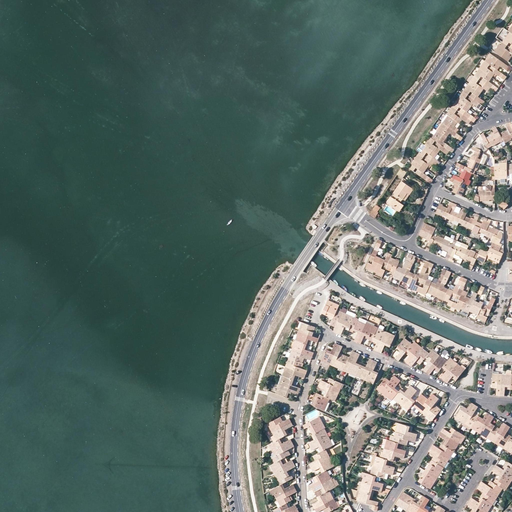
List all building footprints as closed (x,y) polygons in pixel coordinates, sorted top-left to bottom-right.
[(511,33),(506,40),(504,39),(502,42),(507,45),(509,42),(511,44),(509,47),(511,48),(511,33)] [(499,44),(494,51),(508,61),(511,54),(511,48),(509,47),(507,49),(505,48),(507,45),(502,42),(500,45),(499,44)] [(509,67),(497,58),(492,54),(486,62),(490,64),(492,66),(497,70),(500,66),(506,70),(509,67)] [(495,76),(496,74),(504,80),(506,76),(497,70),(492,66),(489,69),(487,68),(490,64),(486,62),(481,69),(492,77),(493,75),(495,76)] [(483,77),(481,81),(490,87),(496,91),(498,88),(489,81),(492,77),(481,69),(476,77),(479,79),(481,76),(483,77)] [(487,91),(490,87),(481,81),(478,84),(476,83),(479,79),(476,77),(470,85),(481,93),(484,88),(487,91)] [(472,93),(470,96),(482,105),(485,101),(478,96),(481,93),(470,85),(465,92),(468,95),(470,91),(472,93)] [(465,92),(459,100),(470,108),(473,104),(482,110),(485,107),(482,105),(470,96),(467,100),(465,98),(468,95),(465,92)] [(462,108),(459,111),(471,120),(474,122),(476,118),(467,112),(470,108),(459,100),(454,108),(457,110),(459,106),(462,108)] [(459,123),(462,119),(469,124),(471,120),(459,111),(457,115),(455,113),(457,110),(454,108),(452,106),(447,114),(448,115),(458,122),(459,123)] [(459,129),(455,126),(458,122),(448,115),(442,122),(444,124),(457,133),(459,129)] [(511,139),(511,138),(511,137),(511,130),(509,125),(508,123),(505,125),(508,130),(503,132),(499,133),(503,140),(505,143),(511,139)] [(444,124),(439,131),(447,137),(450,133),(460,141),(463,137),(457,133),(444,124)] [(452,148),(443,141),(447,137),(439,131),(433,139),(435,140),(437,142),(449,151),(450,151),(452,148)] [(484,135),(481,137),(487,147),(492,145),(492,146),(503,140),(499,133),(499,132),(495,134),(494,133),(490,135),(491,136),(488,137),(486,138),(486,137),(484,135)] [(481,137),(477,141),(477,142),(473,146),(472,149),(475,151),(472,156),(472,155),(470,158),(480,163),(483,156),(482,156),(483,152),(484,151),(488,149),(487,147),(481,137)] [(447,154),(449,151),(437,142),(435,145),(433,144),(435,140),(433,139),(432,138),(427,146),(437,153),(440,149),(447,154)] [(429,154),(426,157),(436,164),(438,160),(434,158),(437,153),(427,146),(421,153),(424,156),(427,152),(429,154)] [(433,167),(436,164),(426,157),(424,161),(422,159),(424,156),(421,153),(416,161),(426,169),(429,165),(433,167)] [(469,162),(470,162),(468,167),(464,165),(463,169),(472,173),(474,174),(476,169),(477,169),(480,163),(470,158),(469,162)] [(425,179),(431,183),(433,179),(423,173),(426,169),(416,161),(410,169),(413,171),(416,167),(418,169),(416,172),(425,179)] [(494,165),(494,169),(494,176),(494,178),(507,178),(507,175),(507,164),(507,162),(499,162),(499,165),(494,165)] [(460,172),(462,172),(459,177),(456,176),(455,179),(465,184),(468,179),(469,179),(472,173),(463,169),(462,168),(460,172)] [(455,179),(451,177),(450,180),(456,183),(454,188),(453,188),(451,191),(461,196),(464,189),(463,188),(465,184),(455,179)] [(414,189),(402,181),(391,196),(393,197),(390,202),(400,210),(404,205),(400,202),(402,198),(403,199),(407,193),(410,195),(414,189)] [(485,190),(483,190),(483,186),(479,186),(479,195),(476,194),(474,199),(479,201),(490,201),(490,199),(495,199),(494,184),(491,184),(491,186),(485,186),(485,190)] [(399,212),(400,210),(390,202),(393,197),(391,196),(387,203),(399,212)] [(504,201),(499,205),(504,209),(508,205),(504,201)] [(449,205),(448,208),(443,206),(443,205),(440,203),(435,213),(442,216),(443,215),(447,217),(451,208),(452,206),(449,205)] [(376,204),(370,214),(375,218),(382,208),(376,204)] [(453,221),(454,220),(459,222),(464,211),(465,209),(461,208),(459,213),(454,211),(455,210),(451,208),(447,217),(447,218),(453,221)] [(463,226),(470,228),(474,219),(471,217),(470,218),(465,216),(467,213),(464,211),(459,222),(463,224),(463,226)] [(486,222),(488,219),(485,217),(482,223),(477,221),(479,215),(476,213),(474,219),(470,228),(476,231),(477,230),(481,232),(486,222)] [(429,241),(432,234),(436,228),(424,222),(421,230),(419,235),(423,236),(423,235),(428,237),(427,238),(426,240),(429,241)] [(489,237),(491,233),(494,234),(496,229),(494,227),(493,229),(488,226),(490,223),(486,222),(481,232),(486,235),(486,236),(489,237)] [(502,244),(499,243),(502,236),(502,232),(499,231),(500,230),(496,229),(494,234),(491,233),(489,237),(492,239),(490,242),(492,243),(490,247),(503,253),(503,248),(501,247),(502,244)] [(444,239),(437,236),(437,237),(432,234),(429,241),(428,245),(426,249),(429,250),(432,244),(437,246),(437,247),(440,249),(444,239)] [(451,242),(444,239),(440,249),(443,250),(444,249),(449,251),(445,258),(448,260),(450,256),(455,245),(451,243),(451,242)] [(462,259),(467,249),(460,246),(460,247),(455,245),(450,256),(448,260),(452,261),(454,257),(454,255),(455,254),(460,256),(459,257),(462,259)] [(488,251),(481,248),(478,255),(476,259),(484,262),(485,259),(487,257),(490,259),(499,263),(503,253),(490,247),(488,251)] [(474,252),(467,249),(462,259),(466,260),(466,259),(471,261),(468,268),(471,269),(474,264),(476,259),(478,255),(473,253),(474,252)] [(367,266),(375,270),(381,258),(376,256),(378,251),(374,250),(369,260),(373,262),(372,264),(368,262),(367,266)] [(388,253),(385,260),(381,258),(375,270),(374,272),(383,276),(385,270),(381,268),(382,266),(386,268),(391,257),(392,255),(388,253)] [(414,274),(410,272),(413,265),(412,265),(416,256),(413,255),(410,262),(409,263),(402,279),(410,282),(414,274)] [(400,261),(391,257),(386,268),(386,269),(389,270),(391,268),(393,269),(391,273),(393,275),(397,266),(400,261)] [(409,263),(406,261),(402,268),(397,266),(393,275),(402,279),(409,263)] [(414,273),(414,274),(410,282),(409,284),(409,285),(414,287),(413,289),(417,291),(420,286),(415,284),(417,281),(421,283),(430,263),(426,261),(419,275),(414,273)] [(432,281),(427,279),(434,264),(430,263),(421,283),(425,284),(423,288),(420,286),(417,291),(425,295),(427,292),(427,290),(431,282),(432,281)] [(447,270),(443,268),(436,284),(431,282),(427,290),(436,294),(440,285),(443,279),(447,270)] [(447,270),(443,279),(440,285),(436,294),(445,298),(449,289),(444,287),(451,272),(447,270)] [(449,289),(445,298),(444,300),(443,301),(452,305),(453,301),(449,299),(451,296),(455,298),(459,288),(460,286),(456,284),(456,286),(455,286),(454,289),(452,288),(451,290),(449,289)] [(460,309),(466,296),(461,294),(463,290),(459,288),(455,298),(459,300),(457,303),(453,301),(452,305),(460,309)] [(470,298),(466,296),(460,309),(469,312),(469,311),(470,309),(476,298),(476,296),(472,294),(470,298)] [(484,315),(485,312),(489,314),(492,305),(495,299),(492,297),(487,306),(483,304),(479,313),(478,315),(477,316),(486,320),(487,317),(484,315)] [(477,298),(476,298),(470,309),(479,313),(483,304),(484,302),(480,301),(479,302),(476,301),(477,298)] [(332,301),(328,300),(322,313),(326,315),(326,313),(331,315),(330,317),(333,318),(336,311),(337,310),(338,307),(331,303),(332,301)] [(333,318),(332,321),(337,323),(336,325),(334,331),(337,333),(346,313),(342,312),(341,314),(336,311),(333,318)] [(345,326),(350,329),(354,319),(349,317),(350,315),(346,313),(337,333),(341,335),(345,326)] [(511,317),(505,315),(503,322),(511,325),(511,317)] [(354,341),(357,342),(365,324),(358,321),(359,319),(355,317),(354,319),(350,329),(349,331),(353,332),(354,330),(358,332),(354,341)] [(312,331),(313,326),(303,323),(302,328),(300,327),(298,331),(319,339),(320,334),(314,332),(312,331)] [(363,337),(364,335),(368,336),(368,339),(372,340),(373,339),(377,330),(378,328),(373,326),(373,327),(365,324),(357,342),(361,344),(363,337)] [(383,330),(382,332),(377,330),(373,339),(378,341),(377,343),(374,350),(378,351),(386,332),(383,330)] [(298,331),(295,340),(307,344),(308,339),(311,340),(317,342),(319,339),(298,331)] [(385,345),(390,347),(392,342),(394,338),(389,335),(390,333),(386,332),(378,351),(381,353),(385,345)] [(407,351),(412,344),(409,341),(404,338),(396,348),(401,351),(399,353),(395,358),(397,360),(399,361),(405,353),(407,351)] [(305,349),(307,344),(295,340),(292,349),(312,356),(314,352),(307,350),(305,349)] [(326,363),(330,364),(339,345),(337,344),(335,343),(332,349),(327,347),(325,351),(322,358),(327,360),(326,363)] [(405,362),(408,364),(422,347),(418,345),(417,346),(413,343),(412,344),(407,351),(411,354),(409,356),(405,362)] [(343,346),(339,345),(330,364),(333,366),(334,364),(339,366),(344,357),(339,355),(340,353),(343,346)] [(417,360),(421,363),(425,359),(428,355),(423,351),(425,350),(422,347),(408,364),(411,367),(416,361),(417,360)] [(311,360),(312,356),(292,349),(290,352),(292,353),(291,358),(298,361),(300,362),(302,357),(304,358),(311,360)] [(349,359),(344,357),(339,366),(344,368),(343,370),(347,372),(356,352),(352,351),(349,357),(349,359)] [(429,353),(428,355),(425,359),(428,362),(423,369),(426,372),(439,355),(436,353),(435,354),(431,351),(429,353)] [(357,374),(361,364),(356,362),(357,360),(360,354),(356,352),(347,372),(351,374),(352,372),(357,374)] [(439,371),(442,367),(446,363),(441,360),(443,358),(439,355),(426,372),(429,375),(434,369),(435,368),(439,371)] [(298,361),(291,358),(289,363),(287,363),(286,366),(305,374),(306,371),(307,370),(299,367),(296,366),(298,361)] [(367,365),(366,367),(361,364),(357,374),(362,376),(361,378),(364,380),(373,360),(370,358),(367,365)] [(447,361),(446,363),(442,367),(446,370),(441,378),(444,380),(457,363),(454,361),(452,363),(449,359),(447,361)] [(374,382),(378,373),(373,370),(374,368),(377,362),(373,360),(364,380),(368,382),(369,380),(374,382)] [(461,366),(457,363),(444,380),(447,383),(452,377),(453,376),(457,379),(463,371),(459,368),(461,366)] [(286,371),(284,376),(294,380),(295,375),(298,375),(304,378),(305,374),(286,366),(284,370),(286,371)] [(496,395),(500,395),(502,374),(498,374),(493,373),(492,385),(497,386),(497,388),(496,395)] [(510,387),(511,377),(506,377),(506,374),(502,374),(500,395),(504,396),(505,389),(505,387),(510,387)] [(390,381),(386,377),(377,389),(384,394),(397,378),(394,375),(390,381)] [(294,380),(284,376),(282,381),(280,380),(279,384),(299,392),(300,388),(294,385),(292,385),(294,380)] [(334,379),(332,378),(329,383),(327,382),(321,380),(319,383),(339,392),(341,388),(339,387),(341,383),(334,379)] [(394,397),(399,391),(395,387),(396,386),(400,380),(397,378),(384,394),(387,397),(388,395),(392,399),(393,399),(394,397)] [(326,391),(324,396),(330,398),(333,400),(335,395),(337,396),(339,392),(319,383),(317,387),(326,391)] [(278,394),(280,395),(287,397),(289,393),(291,394),(297,396),(299,392),(279,384),(277,388),(279,389),(278,394)] [(400,389),(399,391),(394,397),(398,400),(397,402),(400,405),(414,388),(410,385),(406,391),(405,393),(400,389)] [(417,390),(414,388),(400,405),(407,411),(412,405),(414,403),(415,401),(411,397),(413,395),(417,390)] [(324,396),(316,392),(311,404),(323,409),(326,402),(328,402),(330,398),(324,396)] [(428,399),(427,400),(423,398),(425,396),(421,394),(417,398),(415,401),(414,403),(420,408),(418,410),(422,413),(436,396),(432,393),(428,399)] [(438,407),(437,409),(433,406),(434,404),(439,398),(436,396),(422,413),(425,415),(427,414),(433,419),(441,409),(438,407)] [(467,408),(466,410),(461,408),(459,411),(455,418),(463,423),(474,404),(471,403),(467,408)] [(463,423),(471,428),(477,418),(478,416),(474,413),(478,407),(474,404),(463,423)] [(476,429),(480,431),(490,415),(487,412),(483,418),(482,421),(477,418),(471,428),(475,431),(476,429)] [(494,417),(490,415),(480,431),(483,433),(482,435),(487,438),(494,428),(489,425),(490,423),(494,417)] [(270,428),(272,432),(291,422),(289,418),(283,421),(281,422),(279,417),(270,422),(272,427),(270,428)] [(312,434),(314,434),(323,429),(324,428),(325,427),(323,423),(321,424),(317,417),(303,425),(305,428),(308,426),(312,434)] [(293,425),(291,422),(272,432),(274,435),(276,434),(279,439),(280,438),(281,437),(287,434),(285,429),(287,428),(293,425)] [(398,423),(395,432),(416,438),(417,434),(411,432),(408,431),(410,426),(399,423),(398,423)] [(495,426),(494,428),(487,438),(491,441),(493,439),(496,442),(507,425),(503,423),(499,429),(495,426)] [(510,427),(507,425),(496,442),(500,444),(499,445),(503,448),(510,438),(505,435),(506,433),(510,427)] [(443,428),(441,431),(459,443),(461,444),(466,436),(458,431),(452,427),(449,432),(443,428)] [(327,433),(325,434),(323,429),(314,434),(316,439),(314,440),(308,443),(310,446),(329,436),(327,433)] [(442,443),(444,444),(453,450),(454,451),(459,443),(441,431),(439,435),(445,439),(442,443)] [(398,443),(405,444),(406,439),(408,440),(415,442),(416,438),(395,432),(394,436),(396,436),(395,442),(398,443)] [(331,440),(329,436),(310,446),(312,450),(318,447),(320,446),(322,451),(324,450),(326,449),(331,446),(329,441),(331,440)] [(271,449),(273,452),(286,446),(292,442),(291,439),(284,442),(282,443),(280,438),(279,439),(277,440),(271,443),(273,448),(271,449)] [(511,439),(510,438),(503,448),(508,451),(509,449),(511,451),(511,439)] [(406,450),(397,448),(398,443),(395,442),(393,441),(385,439),(384,444),(385,444),(384,448),(405,454),(406,450)] [(278,461),(281,459),(289,455),(286,450),(288,449),(294,446),(292,442),(286,446),(273,452),(278,461)] [(450,455),(453,450),(444,444),(441,449),(439,448),(433,444),(431,448),(449,459),(451,456),(450,455)] [(404,458),(405,454),(384,448),(383,452),(381,452),(380,457),(388,459),(389,460),(393,461),(395,456),(397,456),(404,458)] [(436,456),(434,461),(442,466),(445,462),(447,463),(449,459),(431,448),(428,451),(434,455),(436,456)] [(309,463),(311,467),(330,457),(328,454),(326,455),(324,450),(322,451),(320,452),(315,455),(317,460),(315,461),(309,463)] [(373,456),(371,464),(373,465),(394,471),(395,467),(388,465),(386,464),(388,459),(380,457),(378,456),(375,456),(374,455),(373,456)] [(325,471),(327,470),(332,467),(330,462),(332,461),(330,457),(311,467),(313,471),(319,468),(321,467),(324,471),(325,471)] [(281,459),(278,461),(272,464),(274,469),(273,470),(274,473),(294,463),(292,460),(283,464),(281,459)] [(429,464),(431,465),(429,468),(427,467),(425,470),(433,475),(436,477),(440,470),(442,471),(444,467),(442,466),(434,461),(432,460),(429,464)] [(505,464),(506,465),(504,470),(502,468),(496,465),(494,468),(510,478),(511,475),(511,464),(507,461),(505,464)] [(291,474),(289,475),(287,471),(289,470),(296,466),(294,463),(274,473),(278,481),(280,480),(283,484),(285,482),(293,478),(291,474)] [(393,475),(394,471),(373,465),(371,474),(376,476),(382,478),(384,472),(386,473),(393,475)] [(495,479),(493,482),(501,487),(503,488),(505,490),(508,486),(506,485),(510,478),(494,468),(492,471),(500,476),(497,480),(495,479)] [(433,485),(431,484),(436,477),(433,475),(425,470),(423,473),(425,474),(422,479),(420,478),(418,481),(430,488),(433,485)] [(310,485),(312,488),(331,478),(329,475),(327,476),(325,471),(324,471),(322,472),(316,476),(318,480),(310,485)] [(375,481),(376,476),(371,474),(367,473),(365,478),(363,477),(362,481),(383,487),(384,484),(375,481)] [(333,482),(331,478),(312,488),(314,492),(320,489),(322,488),(325,493),(328,491),(329,490),(334,488),(331,483),(333,482)] [(382,491),(383,487),(362,481),(361,485),(363,486),(361,491),(371,494),(373,489),(375,489),(382,491)] [(482,481),(479,485),(497,496),(500,493),(498,491),(501,487),(493,482),(492,482),(489,486),(487,485),(482,481)] [(274,494),(276,498),(295,487),(293,484),(285,488),(283,484),(280,485),(273,488),(276,493),(274,494)] [(483,492),(485,493),(482,498),(491,503),(493,498),(495,500),(497,496),(479,485),(477,487),(477,488),(483,492)] [(287,503),(291,500),(289,496),(297,491),(295,487),(276,498),(278,501),(280,500),(282,505),(285,504),(287,503)] [(370,499),(371,494),(361,491),(359,491),(358,490),(356,495),(358,496),(357,500),(373,505),(377,506),(378,502),(372,500),(370,499)] [(315,509),(321,505),(334,498),(332,495),(330,496),(328,491),(325,493),(323,494),(318,496),(321,501),(319,502),(313,505),(315,509)] [(411,496),(410,498),(406,496),(407,494),(403,492),(401,495),(396,504),(400,506),(401,504),(407,509),(409,506),(413,500),(414,498),(411,496)] [(417,503),(413,500),(409,506),(407,509),(412,511),(411,511),(416,511),(426,497),(422,495),(419,501),(417,503)] [(428,511),(429,510),(425,507),(429,500),(426,497),(416,511),(428,511)] [(482,498),(482,497),(479,502),(471,497),(469,501),(487,511),(493,504),(491,503),(482,498)] [(327,511),(328,511),(336,508),(338,507),(336,502),(334,498),(321,505),(315,509),(316,511),(317,511),(323,509),(325,508),(327,511)] [(475,509),(473,511),(487,511),(469,501),(467,504),(473,508),(475,509)]
